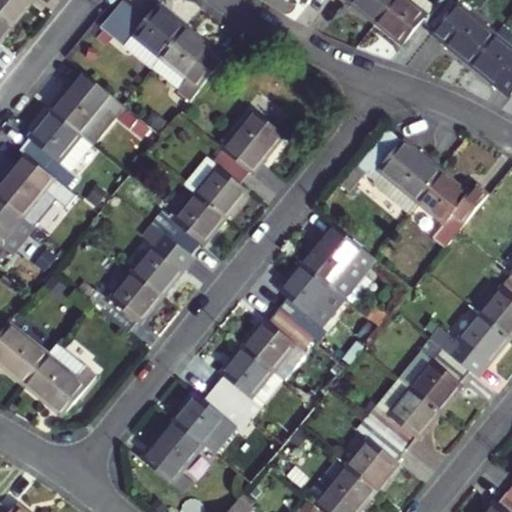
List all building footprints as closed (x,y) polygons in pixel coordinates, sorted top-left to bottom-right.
[(0,0),(0,35),(20,12),(13,7),(19,0),(0,0)] [(272,0),(296,19),(311,0),(317,0),(327,8),(334,0),(272,0)] [(364,40),(389,10),(397,0),(334,0),(327,8),(364,40)] [(415,32),(428,17),(406,0),(397,0),(389,10),(415,32)] [(431,0),(411,0),(426,12),(435,2),(431,0)] [(127,45),(153,66),(178,36),(151,15),(141,27),(120,10),(87,30),(120,55),(127,45)] [(389,10),(364,40),(391,62),(408,42),(420,52),(444,24),(431,13),(428,17),(415,32),(389,10)] [(459,84),(484,55),(444,24),(420,52),(459,84)] [(178,36),(153,66),(183,89),(175,100),(172,103),(184,112),(218,72),(218,71),(201,58),(203,55),(178,36)] [(511,72),(510,76),(484,55),(459,84),(485,106),(498,91),(511,101),(511,99),(511,72)] [(183,89),(153,66),(145,76),(175,100),(183,89)] [(113,114),(75,83),(42,122),(71,146),(92,121),(105,130),(115,116),(113,114)] [(17,165),(46,188),(55,177),(49,172),(71,146),(42,122),(19,149),(26,154),(17,165)] [(239,186),(241,187),(272,147),(243,124),(211,164),(239,186)] [(386,164),(390,159),(375,147),(367,150),(348,172),(366,187),(386,164)] [(398,228),(405,219),(428,191),(391,158),(390,159),(386,164),(366,187),(358,197),(378,212),(398,228)] [(173,196),(184,204),(213,228),(235,202),(229,197),(239,186),(211,164),(206,160),(190,181),(187,179),(173,196)] [(17,165),(15,163),(0,181),(0,217),(12,228),(36,200),(58,217),(68,205),(46,188),(17,165)] [(449,245),(466,224),(475,214),(463,204),(455,214),(428,191),(405,219),(428,238),(416,253),(431,265),(449,245)] [(184,204),(153,242),(178,263),(188,251),(192,254),(213,228),(184,204)] [(0,242),(12,228),(0,217),(0,242)] [(322,241),(312,253),(315,256),(325,243),(322,241)] [(119,282),(149,306),(172,278),(169,276),(178,263),(153,242),(119,282)] [(290,279),(320,304),(343,278),(353,286),(363,274),(361,273),(325,243),(315,256),(312,253),(290,279)] [(511,270),(499,286),(511,296),(511,270)] [(276,310),(267,321),(294,344),(299,338),(303,342),(329,311),(320,304),(290,279),(269,304),(276,310)] [(119,282),(89,318),(115,339),(126,326),(130,329),(149,306),(119,282)] [(466,324),(497,350),(511,332),(511,296),(499,286),(466,324)] [(234,356),(264,380),(294,344),(267,321),(257,333),(255,331),(234,356)] [(418,349),(460,383),(469,372),(475,376),(497,350),(466,324),(444,349),(428,337),(418,349)] [(40,363),(1,331),(0,332),(0,377),(17,391),(40,363)] [(397,398),(427,423),(460,383),(418,349),(408,361),(419,371),(397,398)] [(230,420),(242,430),(253,416),(252,415),(274,389),(264,380),(234,356),(212,384),(215,386),(204,398),(230,420)] [(64,383),(40,363),(17,391),(43,411),(46,406),(60,417),(83,390),(68,379),(64,383)] [(193,454),(204,462),(226,436),(221,432),(230,420),(204,398),(193,411),(186,405),(165,430),(193,454)] [(427,423),(397,398),(377,422),(364,412),(353,426),(396,460),(427,423)] [(334,474),(364,499),(396,460),(353,426),(344,438),(356,448),(334,474)] [(135,466),(176,502),(186,489),(174,479),(193,454),(165,430),(135,466)] [(302,511),(352,511),(364,499),(334,474),(302,511)] [(511,511),(511,479),(494,501),(509,511),(511,511)] [(484,511),(509,511),(494,501),(484,511)]
